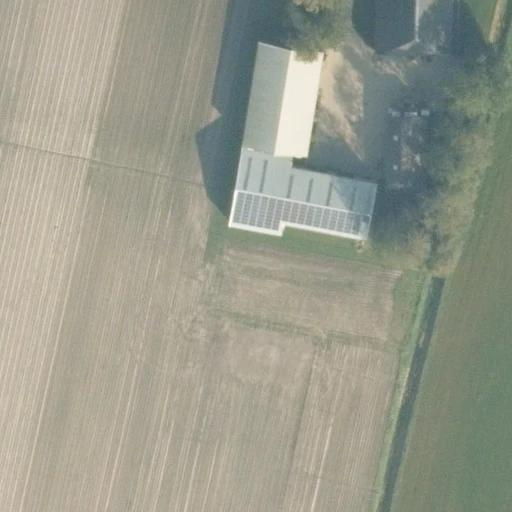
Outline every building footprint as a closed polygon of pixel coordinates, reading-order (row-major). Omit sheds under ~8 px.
[(375,0),(375,49),(458,50),(459,0),(375,0)] [(301,149),(319,45),(255,35),(238,139),(301,149)] [(466,70),(454,69),(453,88),(466,88),(466,70)] [(386,111),(387,192),(427,192),(427,111),(386,111)] [(367,232),(377,174),(290,160),(292,149),(238,140),(224,220),(282,229),(284,216),(367,232)]
